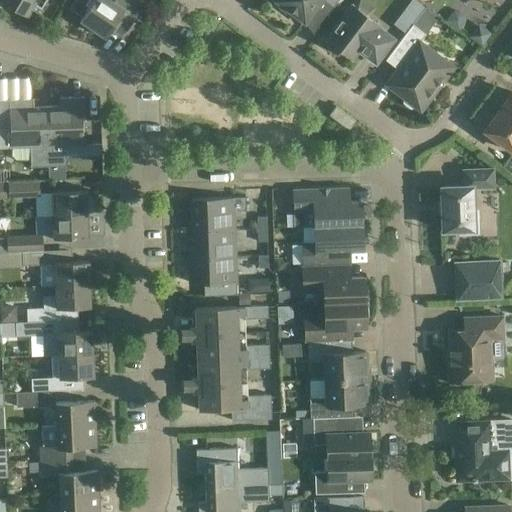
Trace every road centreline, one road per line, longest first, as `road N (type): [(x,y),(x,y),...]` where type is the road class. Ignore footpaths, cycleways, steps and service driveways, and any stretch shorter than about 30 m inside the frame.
road 1 (residential): [(410,511),(401,471),(391,166)]
road 2 (residential): [(147,511),(159,471),(156,330),(131,273),(129,174)]
road 3 (residential): [(391,166),(129,174)]
road 4 (residential): [(408,141),(214,0)]
road 5 (residential): [(408,141),(444,127),(501,42)]
road 6 (residential): [(124,79),(0,41)]
